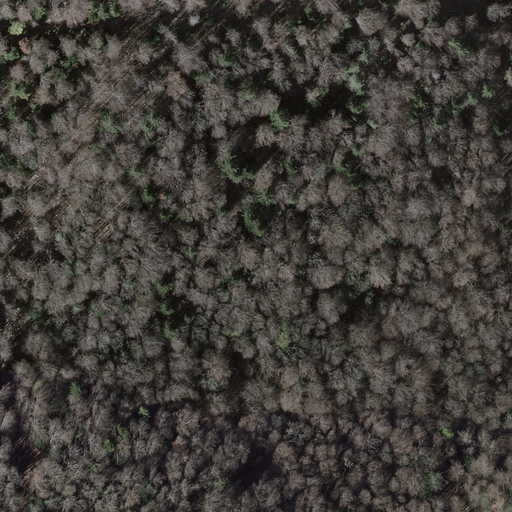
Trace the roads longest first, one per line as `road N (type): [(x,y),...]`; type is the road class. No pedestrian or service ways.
road 1 (track): [(356,511),(511,149)]
road 2 (track): [(0,352),(86,114),(148,0)]
road 3 (track): [(14,511),(21,498),(16,436),(0,381)]
